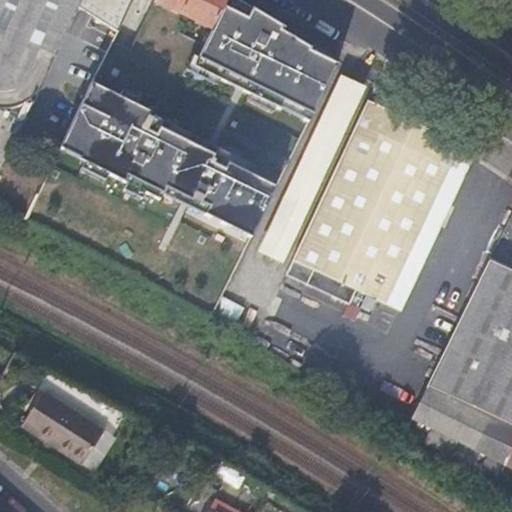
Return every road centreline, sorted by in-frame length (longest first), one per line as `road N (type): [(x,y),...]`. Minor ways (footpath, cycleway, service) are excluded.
road 1 (primary): [(321,0),(511,122)]
road 2 (primary): [(361,0),(511,101)]
road 3 (primary): [(511,70),(399,0)]
